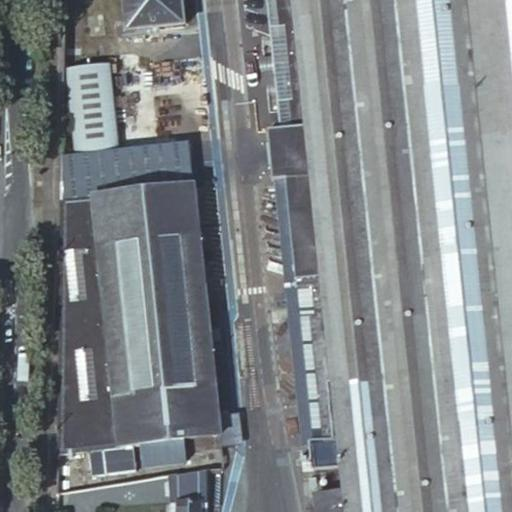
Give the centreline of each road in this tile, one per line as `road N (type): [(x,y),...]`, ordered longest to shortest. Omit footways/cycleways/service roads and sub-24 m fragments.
road 1 (secondary): [(3,511),(4,216)]
road 2 (secondary): [(4,216),(7,0)]
